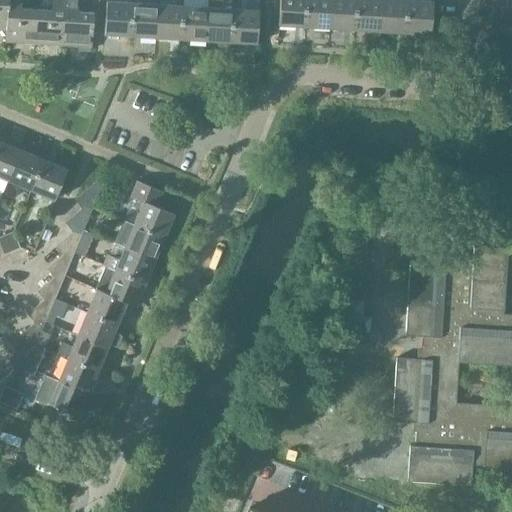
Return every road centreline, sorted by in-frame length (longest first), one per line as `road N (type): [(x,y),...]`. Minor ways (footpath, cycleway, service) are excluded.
road 1 (residential): [(511,80),(292,77),(271,95),(225,212)]
road 2 (residential): [(107,487),(225,212)]
